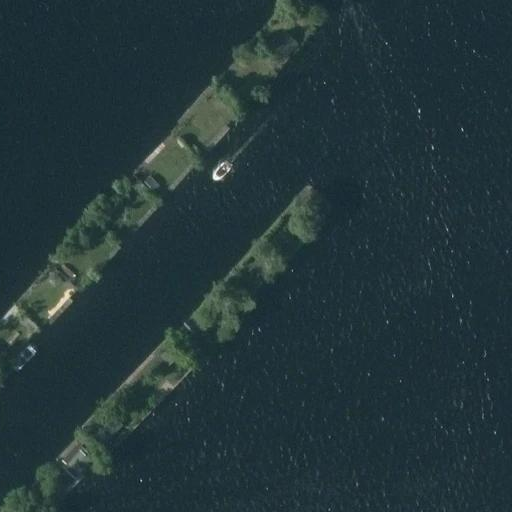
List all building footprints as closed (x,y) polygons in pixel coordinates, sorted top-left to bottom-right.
[(277,38),(267,48),(281,61),(291,51),(277,38)] [(149,177),(144,182),(153,192),(159,187),(149,177)] [(138,180),(132,187),(141,196),(147,190),(138,180)] [(53,271),(46,280),(54,287),(61,279),(53,271)] [(185,332),(177,340),(186,348),(194,340),(185,332)] [(171,346),(161,356),(170,364),(179,355),(171,346)] [(106,416),(92,430),(104,443),(118,429),(106,416)] [(80,449),(67,463),(79,474),(92,460),(80,449)]
